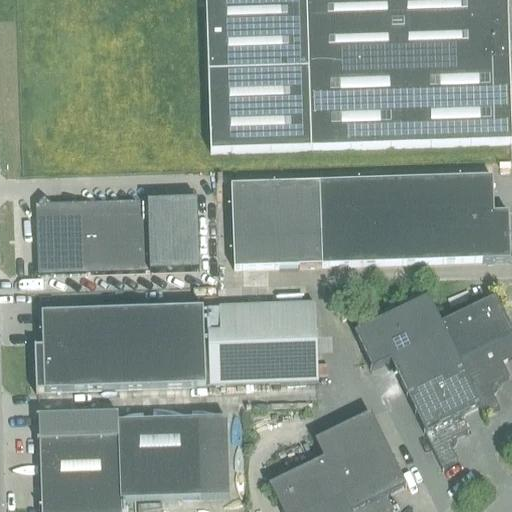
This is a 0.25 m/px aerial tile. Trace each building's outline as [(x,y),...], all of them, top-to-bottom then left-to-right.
[(511,146),(507,0),(205,0),(210,156),(511,146)] [(493,216),(491,181),(231,189),(234,273),(509,264),(511,261),(511,219),(508,216),(493,216)] [(38,279),(200,274),(197,202),(52,207),(44,199),(36,208),(38,279)] [(354,334),(372,372),(390,363),(442,472),(458,464),(450,447),(452,442),(468,433),(461,418),(479,409),(483,419),(499,411),(491,393),(493,388),(510,380),(502,365),(511,360),(511,334),(495,300),(441,325),(428,298),(354,334)] [(219,310),(219,334),(207,334),(209,390),(317,386),(314,306),(219,310)] [(36,395),(38,395),(37,394),(206,388),(203,311),(41,316),(42,350),(36,350),(36,349),(34,349),(36,395)] [(38,419),(36,419),(36,420),(39,420),(39,442),(37,442),(37,443),(39,443),(41,509),(39,509),(39,510),(41,510),(41,511),(121,511),(121,504),(201,501),(229,500),(227,421),(199,422),(118,425),(118,416),(38,419)] [(392,511),(386,499),(406,489),(371,417),(315,444),(324,461),(269,488),(280,511),(392,511)]
